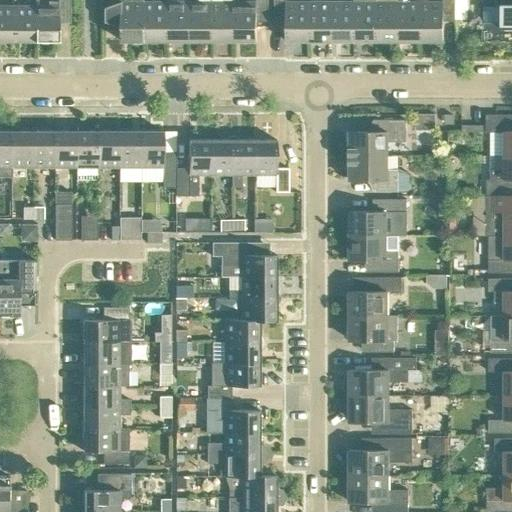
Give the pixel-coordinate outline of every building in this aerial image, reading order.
[(34,6),(34,42),(57,42),(57,24),(69,24),(68,0),(56,0),(57,6),(34,6)] [(144,41),(144,2),(143,0),(108,0),(108,1),(105,4),(105,22),(108,25),(108,31),(121,31),(121,41),(144,41)] [(188,0),(188,2),(189,41),(211,41),(211,2),(198,2),(198,0),(188,0)] [(255,0),(255,2),(233,2),(233,41),(256,41),(256,22),(268,22),(267,0),(255,0)] [(286,41),(309,41),(309,2),(286,2),(286,0),(273,0),(274,22),(286,22),(286,41)] [(375,41),(375,2),(375,0),(352,0),(353,2),(353,41),(375,41)] [(397,42),(419,42),(420,2),(407,2),(406,0),(397,0),(397,2),(397,42)] [(420,2),(419,42),(442,42),(443,22),(455,22),(455,10),(454,0),(442,0),(442,2),(420,2)] [(473,0),(458,0),(458,17),(473,18),(473,0)] [(511,0),(495,0),(495,6),(494,6),(488,10),(484,16),(485,23),(482,23),(482,42),(511,41),(511,0)] [(166,2),(144,2),(144,41),(166,41),(166,2)] [(188,2),(166,2),(166,41),(189,41),(188,2)] [(233,2),(211,2),(211,41),(233,41),(233,2)] [(309,41),(331,41),(331,2),(309,2),(309,41)] [(331,41),(353,41),(353,2),(331,2),(331,41)] [(375,41),(397,42),(397,2),(375,2),(375,41)] [(0,41),(12,42),(12,6),(0,6),(0,41)] [(12,42),(34,42),(34,6),(12,6),(12,42)] [(504,132),(504,156),(511,155),(511,114),(486,115),(486,132),(504,132)] [(349,132),(349,156),(387,156),(387,142),(406,142),(406,120),(373,120),(373,132),(349,132)] [(0,177),(10,177),(10,168),(10,132),(0,131),(0,177)] [(10,168),(32,168),(32,132),(10,132),(10,168)] [(32,168),(53,168),(53,132),(32,132),(32,168)] [(53,168),(75,168),(75,132),(53,132),(53,168)] [(75,168),(97,168),(96,132),(75,132),(75,168)] [(97,168),(118,168),(118,132),(96,132),(97,168)] [(118,168),(140,168),(140,132),(118,132),(118,168)] [(162,189),(175,189),(175,168),(175,152),(162,152),(162,132),(140,132),(140,168),(162,169),(162,189)] [(223,140),(209,140),(209,176),(230,176),(231,176),(231,136),(223,140)] [(239,140),(231,136),(231,176),(230,176),(230,188),(240,188),(240,176),(252,176),(253,140),(239,140)] [(175,168),(175,189),(175,197),(197,197),(197,176),(209,176),(209,140),(187,140),(187,168),(175,168)] [(275,140),(253,140),(252,176),(274,175),(274,193),(287,193),(287,168),(275,168),(275,140)] [(486,180),(486,196),(511,195),(511,155),(504,156),(504,170),(490,170),(490,180),(486,180)] [(387,156),(349,156),(349,180),(373,180),(373,192),(398,192),(409,190),(409,175),(406,172),(398,169),(387,169),(387,156)] [(511,195),(486,196),(486,236),(511,235),(511,195)] [(349,211),(349,236),(386,236),(386,222),(398,222),(398,212),(406,212),(406,199),(372,199),(372,211),(349,211)] [(70,240),(70,204),(54,204),(54,240),(70,240)] [(32,219),(32,207),(22,207),(22,219),(32,219)] [(42,207),(32,207),(32,219),(43,219),(42,207)] [(80,216),(80,240),(96,240),(96,216),(80,216)] [(209,219),(198,219),(198,231),(209,231),(209,219)] [(231,231),(231,220),(219,221),(219,231),(231,231)] [(243,220),(231,220),(231,231),(243,231),(243,220)] [(272,232),(272,223),(253,223),(253,232),(272,232)] [(0,224),(0,235),(4,236),(8,232),(8,224),(0,224)] [(118,240),(118,226),(110,226),(110,240),(118,240)] [(126,226),(118,226),(118,240),(126,240),(126,226)] [(145,232),(145,243),(160,243),(160,232),(145,232)] [(511,235),(486,236),(488,236),(488,273),(511,272),(511,235)] [(386,236),(349,236),(349,260),(372,260),(372,272),(398,272),(398,236),(386,236)] [(211,242),(211,256),(220,256),(220,265),(240,265),(240,277),(275,277),(275,255),(268,255),(247,255),(247,242),(211,242)] [(0,260),(0,315),(18,315),(17,286),(32,286),(32,261),(0,260)] [(430,276),(430,288),(449,288),(449,276),(430,276)] [(227,298),(227,299),(278,299),(278,298),(275,291),(275,277),(240,277),(240,290),(227,290),(227,298)] [(349,291),(349,316),(387,316),(387,293),(401,293),(401,277),(365,277),(365,291),(349,291)] [(504,304),(504,316),(511,315),(511,278),(488,279),(488,292),(494,292),(494,304),(504,304)] [(175,286),(175,298),(185,298),(185,286),(175,286)] [(194,299),(181,299),(181,314),(194,314),(194,299)] [(227,299),(240,299),(240,320),(258,320),(258,321),(275,321),(275,307),(278,300),(278,299),(227,299)] [(82,320),(82,342),(127,342),(127,320),(127,307),(102,307),(102,320),(82,320)] [(511,315),(504,316),(504,340),(490,340),(490,353),(511,352),(511,315)] [(393,352),(393,340),(397,340),(397,316),(387,316),(349,316),(349,340),(365,340),(365,352),(393,352)] [(223,320),(223,342),(262,342),(262,341),(259,334),(258,321),(258,320),(240,320),(223,320)] [(174,330),(174,342),(185,342),(185,330),(174,330)] [(158,342),(171,342),(170,332),(160,332),(153,332),(153,342),(158,342)] [(82,342),(82,364),(118,364),(127,364),(127,342),(82,342)] [(185,342),(174,342),(175,354),(185,354),(185,342)] [(223,342),(223,364),(258,364),(259,350),(262,343),(262,342),(223,342)] [(435,344),(435,355),(447,355),(447,345),(435,344)] [(158,354),(158,364),(171,363),(171,354),(158,354)] [(349,370),(349,396),(389,396),(389,382),(408,382),(408,370),(416,370),(416,358),(380,358),(380,370),(349,370)] [(504,371),(504,396),(511,395),(511,358),(488,359),(488,371),(504,371)] [(171,363),(158,364),(158,374),(171,374),(171,363)] [(82,364),(82,385),(118,385),(127,385),(127,364),(118,364),(82,364)] [(205,398),(230,398),(230,386),(259,386),(258,364),(223,364),(223,386),(205,386),(205,398)] [(82,385),(82,407),(129,407),(129,399),(118,399),(118,385),(82,385)] [(511,395),(504,396),(504,420),(488,420),(488,433),(511,432),(511,395)] [(389,396),(349,396),(349,422),(380,422),(380,434),(412,434),(412,410),(389,410),(389,396)] [(158,397),(159,407),(171,407),(170,397),(158,397)] [(178,398),(178,410),(183,410),(187,410),(187,398),(178,398)] [(205,411),(205,433),(222,433),(258,433),(258,410),(230,410),(230,398),(205,398),(205,411)] [(82,407),(82,429),(118,429),(118,415),(129,415),(129,407),(82,407)] [(171,407),(159,407),(159,417),(171,417),(171,407)] [(82,429),(82,451),(102,451),(102,464),(127,464),(127,451),(127,429),(118,429),(82,429)] [(205,443),(205,455),(266,454),(266,453),(262,446),(258,446),(258,433),(222,433),(222,443),(205,443)] [(348,450),(348,476),(380,476),(380,462),(412,462),(412,438),(380,438),(380,450),(348,450)] [(428,454),(444,455),(444,438),(428,438),(428,454)] [(504,451),(504,476),(511,475),(511,438),(494,439),(494,451),(504,451)] [(205,455),(205,463),(222,463),(222,477),(223,477),(240,477),(240,476),(258,476),(258,475),(258,463),(262,463),(266,455),(266,454),(205,455)] [(82,490),(82,511),(117,511),(117,499),(129,499),(129,474),(96,474),(96,490),(82,490)] [(8,476),(0,475),(0,511),(25,511),(25,490),(8,490),(8,476)] [(240,477),(222,477),(227,489),(227,498),(278,497),(275,489),(275,475),(258,475),(258,476),(240,476),(240,477)] [(511,511),(511,475),(504,476),(504,488),(486,488),(485,511),(511,511)] [(380,476),(348,476),(348,502),(380,502),(379,511),(407,511),(408,490),(380,490),(380,476)] [(227,498),(227,511),(275,511),(275,506),(278,498),(278,497),(240,498),(227,498)] [(174,510),(185,510),(185,498),(174,498),(174,510)] [(159,499),(159,511),(170,511),(170,499),(159,499)]
